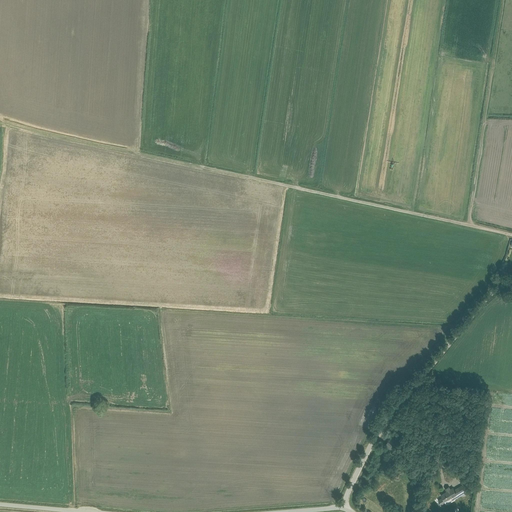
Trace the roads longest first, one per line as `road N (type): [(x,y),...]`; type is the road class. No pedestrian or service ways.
road 1 (track): [(468,224),(1,123)]
road 2 (unclassified): [(343,507),(397,407),(488,296),(511,282)]
road 3 (track): [(468,224),(504,0)]
